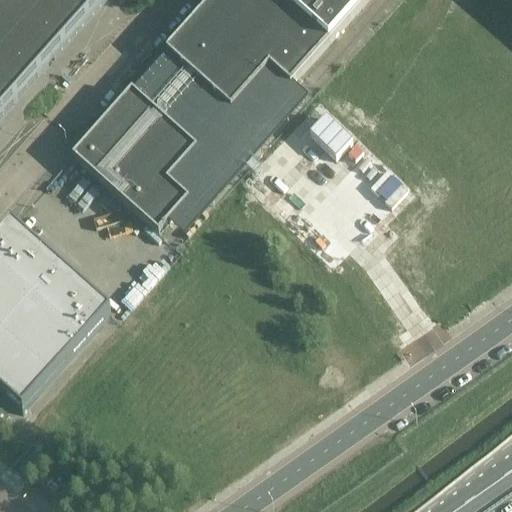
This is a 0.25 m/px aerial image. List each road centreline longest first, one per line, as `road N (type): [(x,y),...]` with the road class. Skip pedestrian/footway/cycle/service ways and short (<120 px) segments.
road 1 (unclassified): [(239,511),(511,320)]
road 2 (unclassified): [(0,194),(172,0)]
